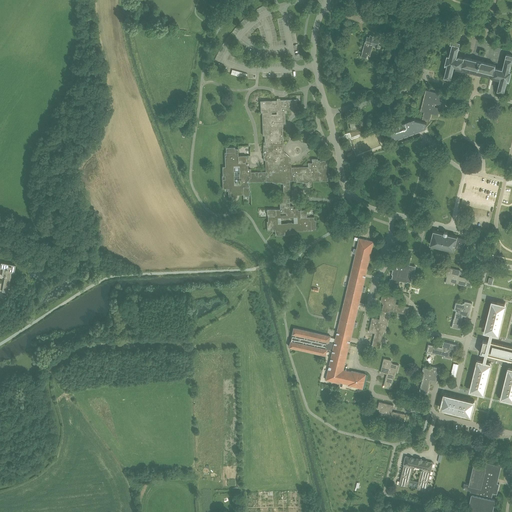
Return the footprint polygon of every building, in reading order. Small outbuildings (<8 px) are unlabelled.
[(369,15),(372,9),(356,1),(352,9),(358,12),(359,10),(369,15)] [(373,45),(379,47),(381,47),(382,43),(380,43),(382,38),(378,37),(378,36),(375,35),(375,36),(370,35),(370,37),(367,36),(366,41),(365,41),(361,56),(366,58),(367,55),(370,56),(373,45)] [(509,70),(511,59),(511,58),(511,55),(506,54),(502,69),(495,67),(495,65),(470,58),(464,57),(464,58),(458,56),(458,58),(456,57),(460,42),(451,40),(450,44),(452,44),(450,55),(448,54),(448,56),(447,55),(445,64),(445,65),(447,66),(444,77),(451,78),(454,66),(456,67),(456,68),(477,73),(481,74),(490,77),(492,77),(491,77),(497,78),(500,79),(497,90),(504,92),(507,81),(508,81),(509,80),(511,71),(510,71),(510,70),(509,70)] [(444,106),(447,95),(443,94),(426,90),(420,111),(424,112),(422,119),(429,121),(431,114),(438,115),(440,108),(434,106),(435,103),(444,106)] [(235,147),(226,147),(226,152),(224,152),(225,166),(222,166),(222,175),(222,188),(227,188),(227,191),(228,191),(228,196),(237,196),(237,194),(243,194),(243,195),(249,194),(249,186),(248,186),(248,182),(266,181),(272,181),(272,182),(274,182),(274,183),(278,183),(278,182),(281,182),(281,183),(283,183),(283,191),(279,191),(280,209),(276,209),(276,208),(267,209),(267,215),(268,215),(268,221),(267,221),(267,230),(272,229),(272,231),(275,230),(275,235),(288,234),(297,234),(297,231),(311,230),(311,229),(316,229),(316,220),(314,220),(314,217),(307,217),(306,209),(298,210),(298,208),(293,208),(293,206),(290,206),(289,190),(290,190),(290,180),(296,180),(296,182),(303,181),(303,182),(308,182),(308,181),(328,180),(328,176),(329,176),(329,174),(328,174),(328,167),(327,167),(327,160),(320,160),(318,160),(317,158),(312,159),(312,162),(308,163),(308,166),(294,167),(290,167),(289,165),(291,163),(286,158),(285,159),(282,156),(283,155),(281,153),(283,151),(281,149),(283,147),(281,145),(281,144),(283,144),(282,127),(283,127),(283,123),(285,123),(285,110),(290,110),(290,111),(292,110),(292,109),(297,109),(297,99),(277,99),(277,100),(260,101),(261,112),(262,112),(263,135),(264,135),(264,141),(263,141),(263,144),(264,160),(265,160),(266,171),(251,172),(250,168),(248,168),(248,164),(246,164),(246,162),(246,155),(238,155),(238,148),(235,148),(235,147)] [(425,127),(426,123),(421,121),(415,120),(415,119),(414,119),(389,128),(394,139),(418,130),(425,127)] [(351,129),(358,128),(357,120),(353,121),(353,122),(350,122),(351,129)] [(466,251),(469,239),(447,234),(448,232),(444,231),(443,233),(433,230),(430,244),(454,250),(454,248),(466,251)] [(355,253),(349,279),(334,341),(329,340),(330,336),(294,327),(289,346),(326,355),(327,350),(332,352),(326,379),(340,383),(340,382),(348,384),(348,385),(363,388),(366,374),(351,370),(351,371),(343,370),(354,326),(356,327),(357,323),(355,322),(362,291),(364,291),(365,287),(363,287),(374,241),(359,238),(356,249),(354,248),(353,252),(355,253)] [(399,285),(400,281),(407,282),(407,281),(411,282),(412,278),(411,278),(412,274),(414,274),(416,266),(409,264),(411,257),(410,256),(406,255),(407,252),(403,251),(402,255),(393,253),(391,265),(390,269),(393,269),(392,274),(391,278),(390,278),(389,282),(390,283),(399,285)] [(10,275),(11,271),(14,272),(16,264),(1,261),(0,266),(3,267),(1,277),(6,278),(3,292),(7,293),(11,275),(10,275)] [(447,276),(445,283),(453,285),(454,283),(461,284),(461,285),(471,287),(472,279),(459,276),(460,271),(460,270),(446,266),(444,274),(446,274),(446,276),(447,276)] [(381,310),(379,319),(372,317),(369,332),(375,333),(372,346),(380,348),(382,339),(381,339),(383,331),(385,332),(390,312),(390,310),(398,312),(407,314),(409,306),(396,303),(397,297),(382,294),(381,301),(383,302),(383,303),(382,310),(381,310)] [(469,317),(472,303),(465,301),(464,303),(463,303),(462,304),(456,302),(454,310),(456,310),(454,318),(451,327),(459,329),(463,316),(469,317)] [(474,376),(471,390),(483,393),(490,364),(485,363),(488,354),(496,357),(502,358),(511,360),(511,369),(509,369),(502,398),(511,400),(511,346),(496,343),(491,342),(493,333),(496,334),(498,334),(499,329),(505,306),(496,303),(492,302),(491,306),(485,331),(490,332),(488,341),(483,340),(480,353),(485,354),(483,362),(478,361),(474,376)] [(456,352),(458,344),(443,341),(442,347),(428,344),(426,352),(436,354),(443,355),(443,357),(451,359),(453,352),(453,353),(454,351),(456,352)] [(397,373),(399,364),(392,363),(392,362),(391,362),(391,359),(384,358),(380,372),(386,374),(386,377),(383,387),(391,389),(394,380),(393,379),(395,372),(397,373)] [(436,382),(440,367),(432,366),(432,368),(430,368),(423,367),(421,375),(423,375),(422,383),(421,383),(419,390),(419,392),(427,394),(429,387),(430,380),(436,382)] [(445,395),(441,408),(470,415),(473,402),(445,395)] [(404,422),(406,414),(392,411),(394,404),(379,401),(377,409),(380,409),(379,410),(380,411),(378,418),(386,419),(387,417),(394,419),(394,420),(404,422)] [(404,464),(399,485),(408,488),(410,482),(413,483),(412,484),(414,485),(415,483),(418,484),(416,489),(426,492),(431,471),(433,462),(422,460),(422,459),(416,458),(405,456),(403,464),(404,464)] [(464,483),(463,488),(472,491),(471,494),(470,498),(468,509),(480,511),(492,511),(496,499),(491,498),(493,493),(496,493),(497,494),(497,492),(499,487),(499,484),(499,483),(496,483),(497,479),(500,465),(496,464),(486,462),(486,466),(474,463),(469,484),(464,483)]
